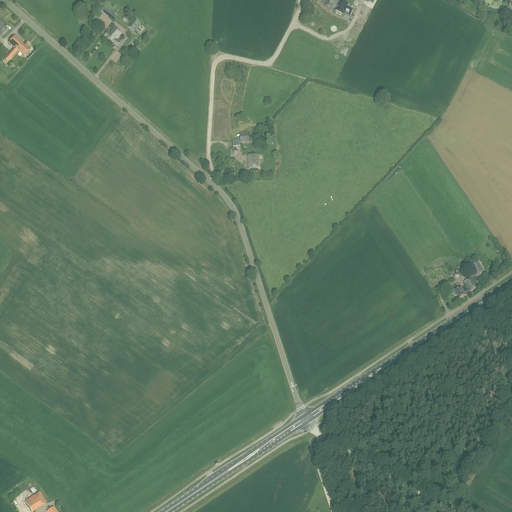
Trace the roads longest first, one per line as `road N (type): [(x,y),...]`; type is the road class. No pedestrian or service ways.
road 1 (tertiary): [(306,419),(229,202),(4,0)]
road 2 (primary): [(306,419),(511,281)]
road 3 (track): [(293,23),(267,62),(222,56),(213,63),(208,155),(215,179)]
road 4 (tertiary): [(450,511),(318,435),(306,419)]
road 5 (primary): [(167,511),(306,419)]
